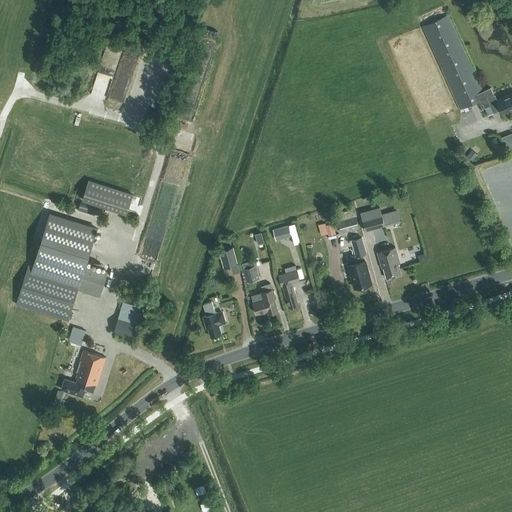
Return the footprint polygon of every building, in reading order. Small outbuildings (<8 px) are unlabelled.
[(448,14),(422,25),(440,64),(460,109),(476,102),(477,106),(482,103),(484,108),(485,108),(491,105),(493,110),(500,107),(502,112),(511,107),(511,92),(497,99),(494,94),(493,95),(490,87),(483,91),(471,65),(471,64),(448,14)] [(116,60),(118,60),(120,51),(109,49),(107,61),(115,63),(116,60)] [(91,178),(86,199),(131,211),(137,190),(91,178)] [(384,225),(379,206),(360,212),(365,230),(384,225)] [(341,232),(359,227),(355,209),(337,214),(341,232)] [(29,265),(16,304),(67,320),(73,301),(77,289),(100,296),(102,289),(107,271),(85,264),(97,227),(49,212),(32,266),(29,265)] [(321,235),(328,233),(325,223),(318,224),(321,235)] [(276,240),(292,236),(289,224),(273,228),(276,240)] [(264,230),(258,232),(261,242),(267,240),(264,230)] [(355,253),(346,255),(354,287),(371,282),(363,253),(366,252),(362,236),(351,239),(355,253)] [(224,267),(238,263),(234,246),(219,249),(224,267)] [(386,278),(401,273),(398,263),(399,262),(395,247),(377,252),(381,267),(383,267),(386,278)] [(297,303),(291,282),(299,280),(296,269),(295,264),(285,267),(286,272),(279,274),(282,285),(283,285),(289,306),(297,303)] [(248,281),(259,278),(255,265),(243,268),(248,281)] [(268,312),(278,309),(274,296),(275,294),(274,290),(272,289),(270,283),(262,286),(264,292),(252,295),(257,313),(267,310),(268,312)] [(215,312),(212,301),(203,303),(207,315),(203,316),(206,328),(208,328),(210,336),(221,333),(219,325),(226,323),(222,310),(215,312)] [(132,338),(137,323),(118,317),(113,332),(132,338)] [(72,319),(67,331),(73,333),(78,322),(72,319)] [(96,384),(105,356),(85,350),(75,380),(65,377),(61,388),(82,395),(84,388),(92,391),(95,383),(96,384)] [(61,401),(64,391),(58,389),(54,399),(61,401)] [(207,484),(198,487),(201,496),(210,494),(207,484)]
